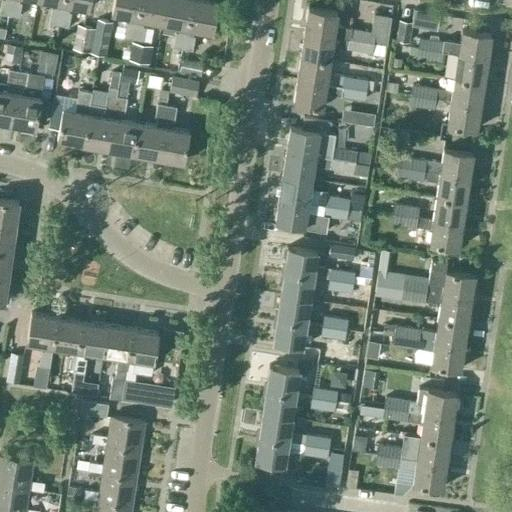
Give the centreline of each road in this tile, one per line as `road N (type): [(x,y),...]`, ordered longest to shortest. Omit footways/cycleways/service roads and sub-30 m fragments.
road 1 (residential): [(224,290),(268,0)]
road 2 (residential): [(224,290),(161,276),(55,185),(0,163)]
road 3 (residential): [(406,499),(198,471)]
road 4 (residential): [(198,471),(224,290)]
